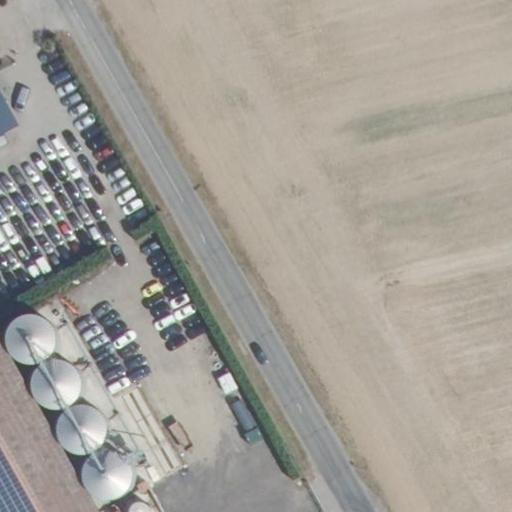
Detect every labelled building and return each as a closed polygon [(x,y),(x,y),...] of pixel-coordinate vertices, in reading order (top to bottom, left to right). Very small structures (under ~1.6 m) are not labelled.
[(0,81),(0,134),(21,125),(2,81),(0,81)] [(23,320),(23,325),(28,332),(36,339),(48,340),(61,337),(70,327),(71,317),(68,305),(58,294),(49,293),(41,294),(35,296),(27,302),(26,308),(24,312),(23,320)] [(26,336),(19,310),(12,313),(9,307),(0,312),(0,495),(9,511),(124,511),(84,438),(46,372),(26,336)] [(87,342),(78,338),(71,337),(59,343),(52,350),(47,365),(51,376),(63,385),(70,386),(79,385),(88,379),(96,368),(95,357),(92,347),(87,342)] [(104,383),(91,383),(82,387),(75,401),(74,416),(82,426),(93,432),(105,431),(117,423),(123,415),(121,395),(112,386),(104,383)] [(133,430),(116,429),(109,434),(102,441),(100,455),(102,465),(108,472),(116,476),(124,477),(131,475),(142,470),(147,461),(149,450),(142,435),(133,430)]
